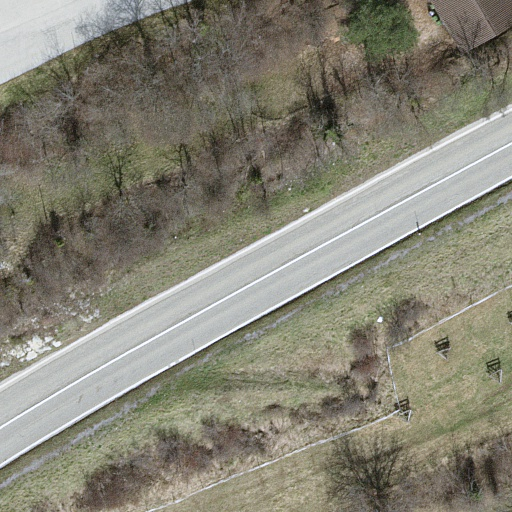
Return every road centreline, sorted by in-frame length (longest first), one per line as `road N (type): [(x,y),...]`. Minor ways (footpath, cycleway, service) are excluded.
road 1 (secondary): [(0,427),(511,142)]
road 2 (residential): [(0,64),(138,0)]
